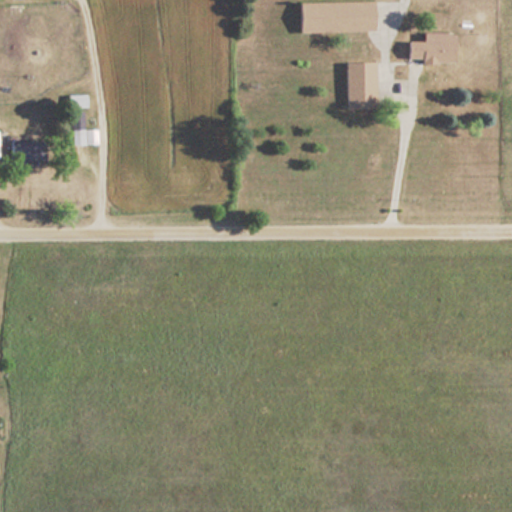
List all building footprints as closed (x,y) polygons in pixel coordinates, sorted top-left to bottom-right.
[(293,3),(293,32),(369,32),(369,2),(293,3)] [(418,42),(402,42),(402,63),(449,63),(449,34),(418,34),(418,42)] [(341,110),(370,110),(370,63),(341,63),(341,110)] [(67,144),(82,144),(82,111),(67,111),(67,144)] [(41,160),(41,137),(3,137),(3,160),(41,160)]
